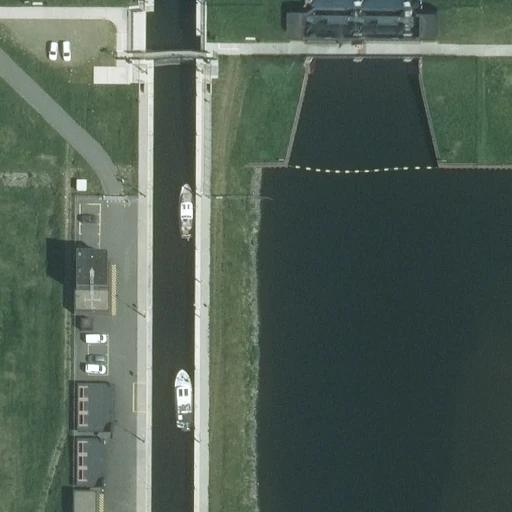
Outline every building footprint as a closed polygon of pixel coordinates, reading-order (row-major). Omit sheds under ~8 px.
[(307,0),(305,0),(291,0),(291,23),(308,23),(308,22),(307,0)] [(422,36),(438,36),(438,35),(438,22),(438,8),(422,8),(418,8),(418,35),(422,36)] [(121,192),(147,195),(149,176),(123,174),(121,192)] [(85,183),(76,183),(76,192),(85,192),(85,183)] [(74,266),(73,316),(109,316),(109,266),(107,266),(107,259),(93,259),(93,266),(76,266),(74,266)] [(72,495),(72,511),(95,511),(96,495),(72,495)]
